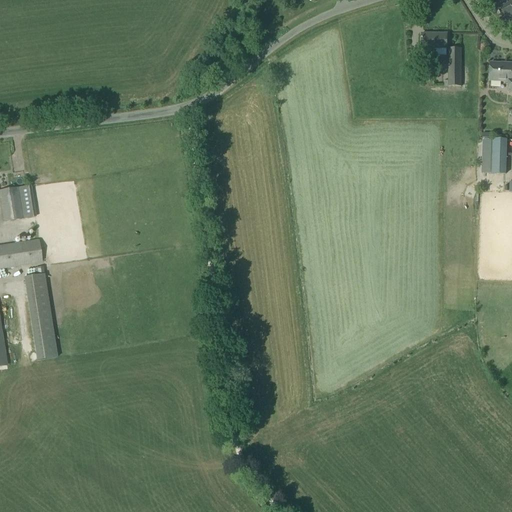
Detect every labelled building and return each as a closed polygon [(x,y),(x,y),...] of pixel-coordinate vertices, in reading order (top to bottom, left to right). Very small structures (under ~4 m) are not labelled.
[(511,0),(510,0),(498,7),(501,10),(499,12),(502,19),(504,18),(506,22),(511,19),(511,20),(511,0)] [(446,49),(446,35),(421,35),(421,49),(446,49)] [(461,88),(461,50),(448,49),(448,82),(444,82),(444,87),(448,87),(461,88)] [(511,92),(511,64),(504,64),(504,65),(490,64),(489,81),(508,82),(508,92),(511,92)] [(506,175),(507,141),(492,140),(482,140),(481,174),(506,175)] [(0,204),(3,223),(35,218),(36,218),(31,187),(0,192),(0,204)] [(0,270),(42,264),(39,241),(0,246),(0,270)] [(37,362),(57,359),(43,275),(23,278),(37,362)]
